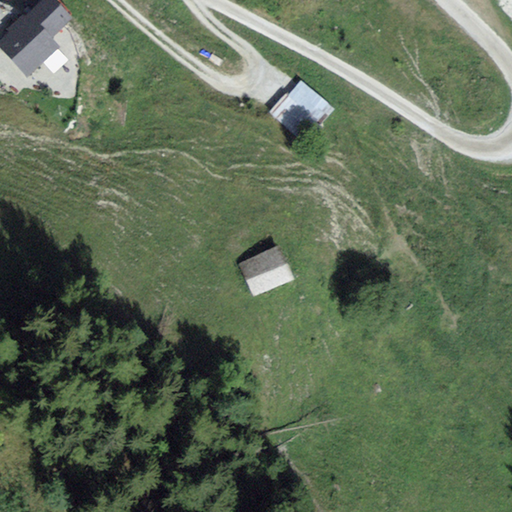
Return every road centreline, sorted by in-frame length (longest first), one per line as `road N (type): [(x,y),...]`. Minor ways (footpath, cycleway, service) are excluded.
road 1 (residential): [(511,135),(491,151),(461,145),(368,85),(207,0)]
road 2 (track): [(188,0),(205,29),(267,69),(263,93),(233,94),(113,0)]
